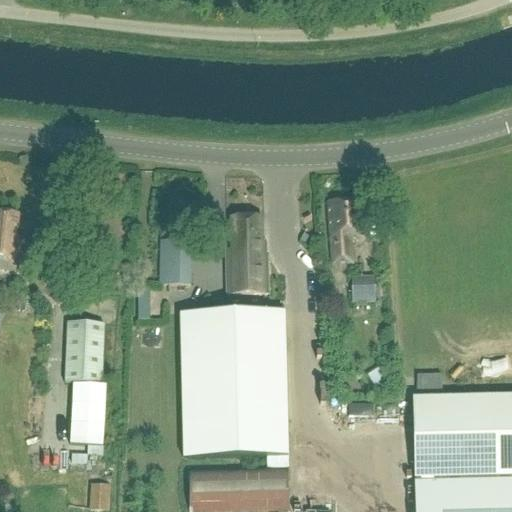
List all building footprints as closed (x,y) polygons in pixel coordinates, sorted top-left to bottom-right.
[(365,242),(363,203),(327,205),(331,268),(352,267),(351,243),(365,242)] [(18,217),(0,215),(0,272),(16,274),(19,245),(16,245),(18,217)] [(261,221),(230,221),(231,253),(225,253),(226,298),(268,298),(267,257),(261,257),(261,221)] [(193,246),(159,245),(158,288),(192,290),(193,246)] [(375,305),(373,279),(350,280),(351,307),(375,305)] [(284,315),(183,317),(186,462),(287,460),(284,315)] [(104,328),(68,327),(65,386),(102,387),(104,328)] [(385,371),(371,377),(377,389),(390,383),(385,371)] [(412,401),(414,483),(511,480),(511,398),(441,401),(440,377),(416,377),(417,401),(412,401)] [(71,387),(68,447),(101,449),(103,388),(71,387)] [(286,511),(285,469),(187,472),(187,511),(286,511)] [(113,511),(114,488),(95,488),(94,511),(113,511)]
